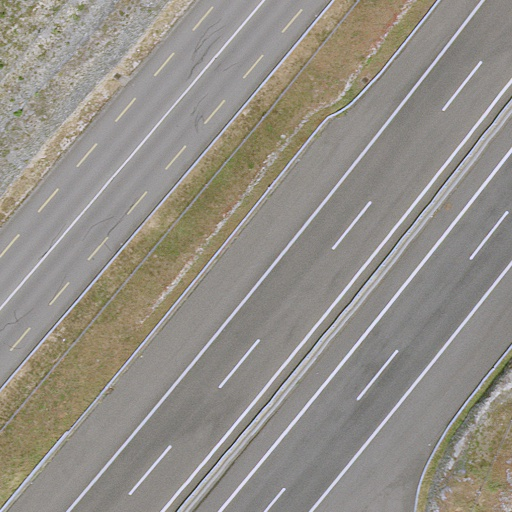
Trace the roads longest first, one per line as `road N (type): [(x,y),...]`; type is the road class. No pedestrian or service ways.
road 1 (motorway): [(511,18),(112,511)]
road 2 (primary): [(0,309),(263,0)]
road 3 (motorway): [(267,511),(511,208)]
